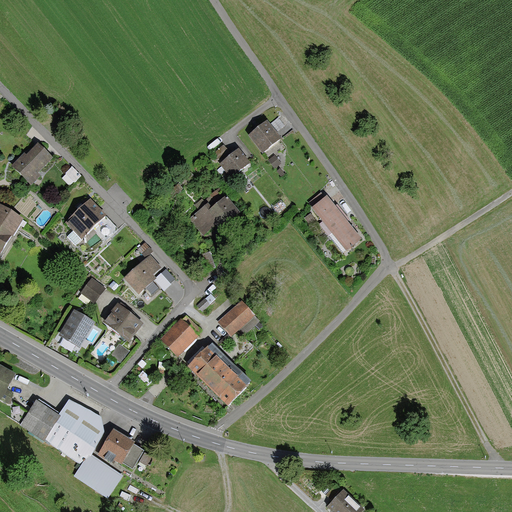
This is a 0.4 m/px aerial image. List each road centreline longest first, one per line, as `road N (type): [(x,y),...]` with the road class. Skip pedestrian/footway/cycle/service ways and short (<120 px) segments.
road 1 (residential): [(105,395),(189,297),(190,284),(0,85)]
road 2 (residential): [(214,0),(387,264)]
road 3 (tertiary): [(495,468),(271,456),(212,441)]
road 4 (residential): [(387,264),(212,441)]
road 5 (residential): [(387,264),(495,468)]
road 6 (tertiary): [(105,395),(0,336)]
